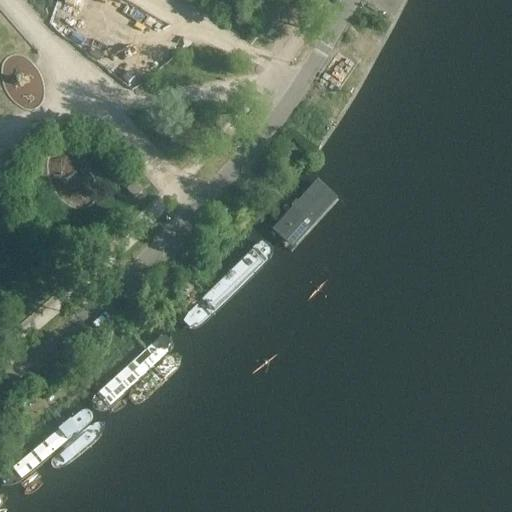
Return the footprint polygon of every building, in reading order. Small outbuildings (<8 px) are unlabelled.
[(274,234),(295,253),(340,201),(319,183),(274,234)] [(126,193),(134,201),(142,193),(134,185),(126,193)] [(187,332),(190,331),(196,330),(199,329),(203,328),(206,326),(209,324),(212,321),(272,263),(274,260),(275,257),(276,255),(275,250),(274,249),(273,248),(271,246),(266,245),(264,245),(261,247),(258,249),(199,307),(196,310),(193,313),(191,316),(190,320),(189,323),(188,325),(187,329),(187,332)] [(110,413),(111,412),(173,352),(173,350),(174,348),(174,346),(174,344),(174,342),(173,340),(172,338),(170,338),(168,338),(166,338),(164,338),(162,339),(160,340),(159,341),(97,398),(96,400),(95,402),(95,404),(94,406),(94,407),(94,409),(94,411),(95,413),(97,414),(99,415),(100,415),(102,415),(104,415),(106,414),(108,414),(110,413)] [(22,483),(24,481),(94,424),(94,422),(94,421),(95,419),(94,418),(94,416),(93,415),(92,414),(91,413),(90,412),(88,412),(87,412),(85,412),(84,412),(83,413),(66,426),(61,429),(13,467),(10,469),(8,471),(6,473),(5,476),(4,479),(2,482),(2,484),(1,487),(4,488),(6,488),(9,488),(12,487),(15,487),(17,486),(20,484),(22,483)]
